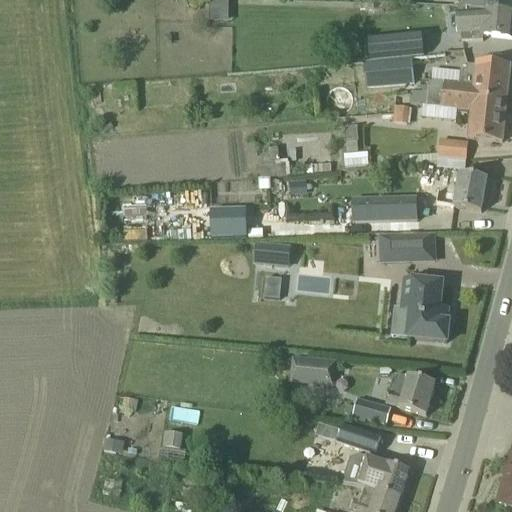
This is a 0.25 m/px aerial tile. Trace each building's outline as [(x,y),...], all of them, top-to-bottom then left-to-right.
[(211,0),(191,0),(191,27),(208,27),(208,24),(228,25),(228,0),(211,0)] [(511,0),(460,0),(460,3),(511,8),(511,0)] [(511,8),(460,3),(460,8),(458,8),(458,15),(455,15),(456,37),(460,36),(461,43),(482,42),(483,37),(511,40),(511,8)] [(420,35),(368,39),(370,63),(410,60),(422,59),(420,35)] [(365,90),(412,86),(410,60),(370,63),(363,64),(365,90)] [(419,94),(422,94),(506,105),(510,66),(476,63),(475,66),(466,65),(465,69),(460,69),(460,74),(433,71),(432,83),(420,81),(419,94)] [(502,143),(506,105),(422,94),(419,94),(411,94),(410,105),(423,107),(422,120),(455,123),(456,115),(469,116),(467,140),(502,143)] [(395,109),(393,125),(406,127),(407,119),(411,120),(412,111),(395,109)] [(437,170),(464,173),(467,146),(440,143),(437,170)] [(265,150),(265,178),(287,177),(287,149),(265,150)] [(487,181),(467,177),(459,176),(456,195),(442,192),(439,205),(453,208),(453,209),(481,214),(487,181)] [(268,181),(258,181),(258,192),(269,192),(268,181)] [(417,201),(352,203),(352,225),(418,223),(417,201)] [(126,221),(149,220),(149,207),(125,207),(126,221)] [(217,239),(254,238),(253,208),(216,209),(217,239)] [(406,236),(378,237),(378,265),(406,265),(406,236)] [(258,248),(256,266),(288,269),(290,251),(258,248)] [(405,283),(402,313),(411,314),(408,341),(447,345),(449,325),(447,325),(448,311),(440,310),(443,286),(405,283)] [(336,364),(292,360),(290,386),(333,390),(336,364)] [(406,412),(425,418),(435,386),(415,380),(408,378),(394,378),(390,393),(389,392),(385,405),(399,409),(398,410),(406,412)] [(390,412),(357,402),(353,418),(385,427),(390,412)] [(381,440),(343,428),(337,445),(375,458),(381,440)] [(105,441),(103,451),(116,454),(118,444),(105,441)] [(511,509),(511,453),(497,505),(511,509)] [(364,488),(400,500),(409,473),(390,466),(386,465),(385,465),(366,459),(364,464),(350,459),(341,485),(364,488)] [(364,488),(359,503),(354,501),(350,511),(395,511),(400,500),(364,488)]
